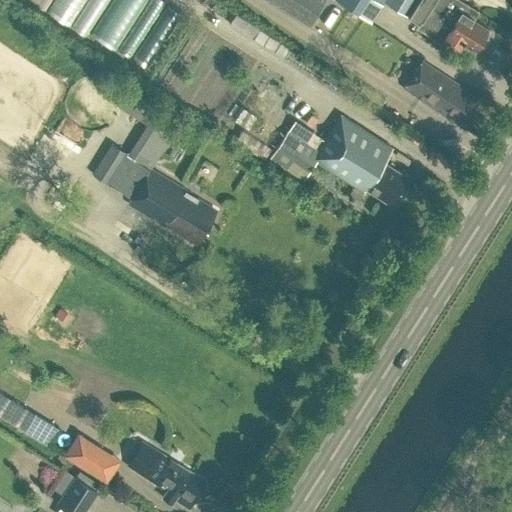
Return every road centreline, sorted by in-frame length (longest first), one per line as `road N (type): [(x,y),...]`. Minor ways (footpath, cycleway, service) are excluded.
road 1 (track): [(347,372),(98,226)]
road 2 (primary): [(372,387),(490,199)]
road 3 (primary): [(293,511),(372,387)]
road 4 (unclassified): [(445,511),(511,407)]
